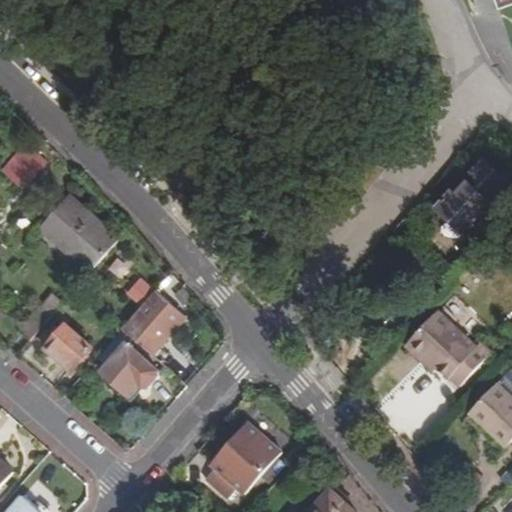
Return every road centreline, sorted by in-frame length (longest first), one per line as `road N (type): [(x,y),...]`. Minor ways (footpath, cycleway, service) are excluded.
road 1 (residential): [(268,344),(132,194),(0,67)]
road 2 (residential): [(411,511),(268,344)]
road 3 (residential): [(268,344),(235,368),(130,487)]
road 4 (residential): [(0,373),(130,487)]
